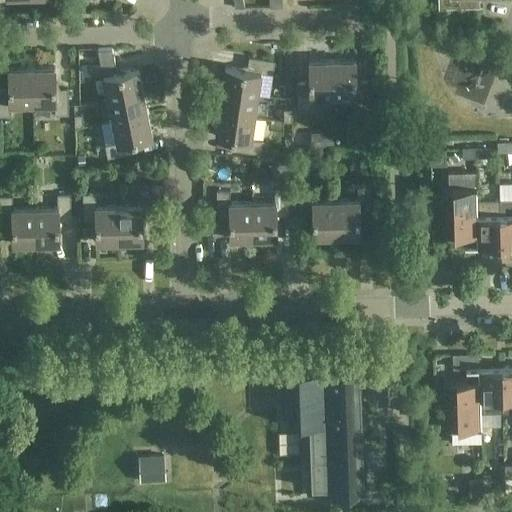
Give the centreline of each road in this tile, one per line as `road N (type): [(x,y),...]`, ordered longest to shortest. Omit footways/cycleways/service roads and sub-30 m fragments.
road 1 (residential): [(511,306),(185,310)]
road 2 (residential): [(185,310),(182,28)]
road 3 (residential): [(185,310),(0,318)]
road 4 (residential): [(4,36),(182,28)]
road 5 (residential): [(182,28),(201,20),(357,19)]
